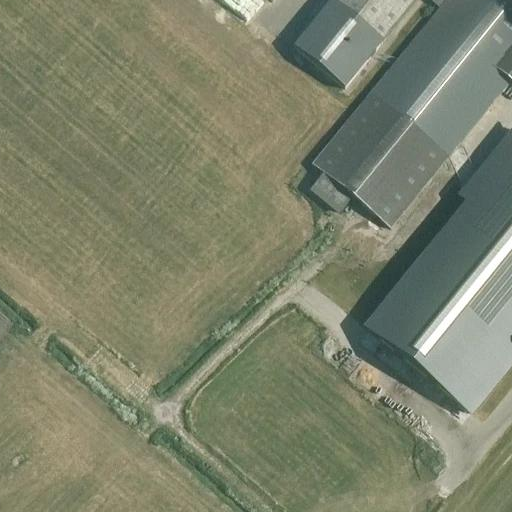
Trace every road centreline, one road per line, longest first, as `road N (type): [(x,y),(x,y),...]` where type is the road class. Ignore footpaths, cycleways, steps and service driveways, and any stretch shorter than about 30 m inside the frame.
road 1 (track): [(302,298),(290,298),(160,421),(65,333)]
road 2 (track): [(160,421),(264,511)]
